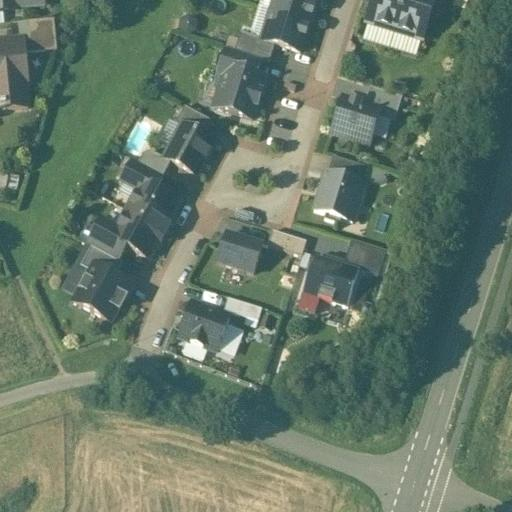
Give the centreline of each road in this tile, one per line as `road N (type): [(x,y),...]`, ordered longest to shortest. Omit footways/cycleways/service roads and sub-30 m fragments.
road 1 (secondary): [(414,486),(511,172)]
road 2 (residential): [(138,380),(414,486)]
road 3 (residential): [(217,196),(174,274),(138,380)]
road 4 (residential): [(345,0),(290,170)]
road 5 (residential): [(0,406),(105,377),(138,380)]
